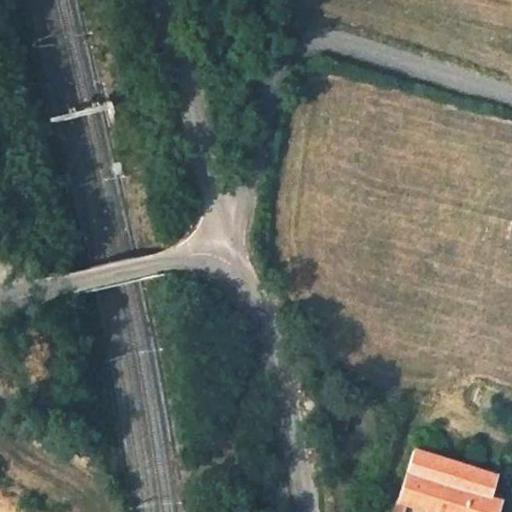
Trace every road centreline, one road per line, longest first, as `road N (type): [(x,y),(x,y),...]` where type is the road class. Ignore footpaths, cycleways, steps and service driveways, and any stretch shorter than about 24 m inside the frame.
road 1 (unclassified): [(223,252),(256,311),(305,511)]
road 2 (unclassified): [(223,252),(157,0)]
road 3 (unclassified): [(0,298),(223,252)]
